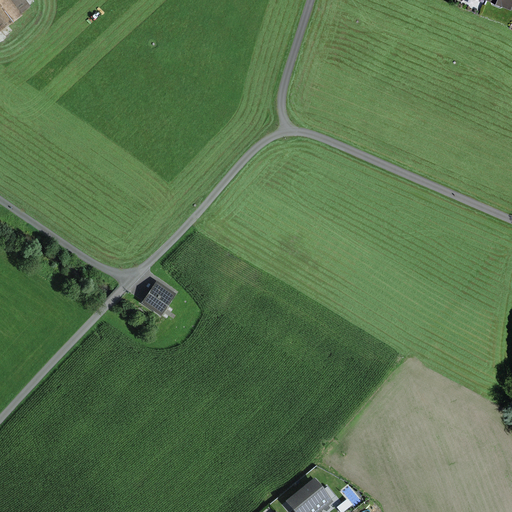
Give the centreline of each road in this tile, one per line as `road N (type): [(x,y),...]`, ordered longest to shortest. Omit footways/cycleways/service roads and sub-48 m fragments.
road 1 (unclassified): [(511,220),(312,134),(286,132),(254,149),(130,280)]
road 2 (unclassified): [(130,280),(0,420)]
road 3 (unclassified): [(130,280),(0,199)]
